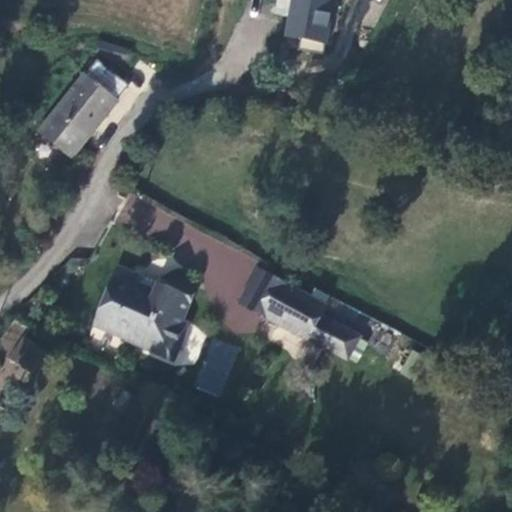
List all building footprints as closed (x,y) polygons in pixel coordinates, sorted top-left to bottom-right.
[(331,57),(336,12),(295,7),(287,49),(303,52),(331,57)] [(327,67),(331,57),(303,52),(303,63),(327,67)] [(97,72),(37,140),(66,162),(86,140),(90,142),(129,96),(97,72)] [(292,290),(259,273),(241,307),(274,325),(292,290)] [(154,358),(165,363),(169,356),(176,356),(184,337),(177,332),(192,295),(168,285),(164,295),(153,291),(151,298),(139,293),(135,291),(137,285),(113,275),(91,334),(154,360),(154,358)] [(274,325),(311,344),(312,342),(350,363),(362,340),(324,320),(329,310),(292,290),(274,325)] [(13,319),(0,339),(0,344),(10,351),(25,326),(13,319)] [(36,331),(22,352),(44,366),(58,345),(36,331)] [(213,337),(193,387),(220,397),(240,348),(213,337)] [(412,362),(401,384),(422,395),(433,373),(412,362)]
